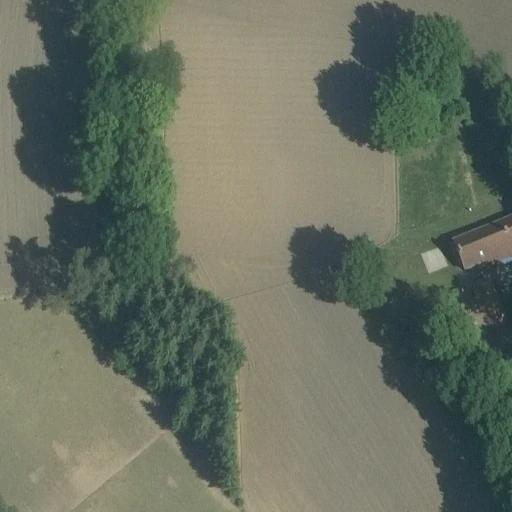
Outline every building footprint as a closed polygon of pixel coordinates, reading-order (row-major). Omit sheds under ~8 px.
[(407,143),(429,144),(431,96),(409,96),(407,143)] [(511,102),(511,100),(491,96),(486,120),(508,124),(511,102)] [(511,221),(454,245),(466,273),(485,264),(487,269),(511,258),(511,221)] [(486,312),(504,354),(511,350),(511,334),(490,284),(476,290),(480,301),(486,312)] [(486,312),(480,301),(463,308),(468,320),(482,314),(486,312)] [(511,432),(510,410),(501,411),(503,439),(511,437),(511,432)]
